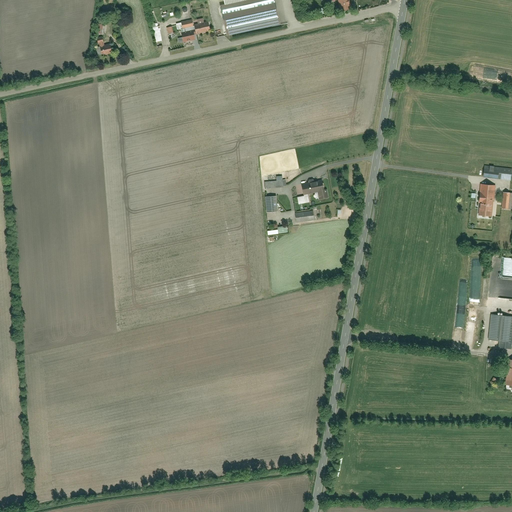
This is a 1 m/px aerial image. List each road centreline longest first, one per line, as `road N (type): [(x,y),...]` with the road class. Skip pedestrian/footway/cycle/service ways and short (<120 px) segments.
road 1 (primary): [(313,511),(403,4)]
road 2 (unclassified): [(0,95),(403,4)]
